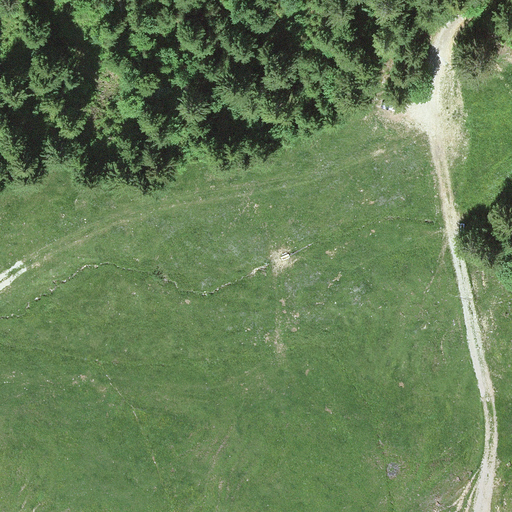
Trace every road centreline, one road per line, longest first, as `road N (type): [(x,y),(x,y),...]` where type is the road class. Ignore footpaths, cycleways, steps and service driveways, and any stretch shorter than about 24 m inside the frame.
road 1 (track): [(435,130),(92,230),(0,284)]
road 2 (track): [(435,130),(488,390),(492,429),(480,511)]
road 3 (track): [(435,130),(432,70),(471,0)]
